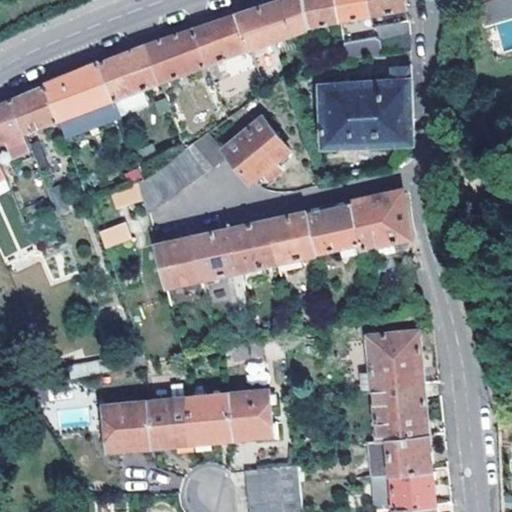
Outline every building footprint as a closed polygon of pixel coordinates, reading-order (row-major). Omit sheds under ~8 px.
[(286,0),(239,16),(251,51),(312,28),(307,0),(286,0)] [(307,0),(312,28),(340,22),(336,0),(307,0)] [(336,0),(340,22),(372,16),(369,0),(336,0)] [(369,0),(372,16),(409,9),(406,0),(369,0)] [(372,16),(374,29),(411,22),(409,9),(372,16)] [(195,30),(208,66),(251,51),(239,16),(219,23),(195,30)] [(374,29),(376,38),(382,41),(412,36),(411,22),(374,29)] [(148,46),(163,83),(191,72),(208,66),(195,30),(176,37),(148,46)] [(382,41),(376,38),(344,44),(346,60),(383,55),(412,54),(412,36),(382,41)] [(102,64),(115,101),(122,118),(169,100),(169,99),(163,83),(148,46),(130,52),(124,54),(103,64),(102,64)] [(49,86),(60,120),(115,101),(102,64),(56,83),(49,86)] [(415,144),(413,67),(394,68),(394,80),(321,84),(324,146),(415,144)] [(191,72),(163,83),(169,99),(197,88),(191,72)] [(13,101),(24,133),(60,120),(49,86),(32,93),(13,101)] [(0,160),(30,150),(28,144),(24,133),(13,101),(0,107),(0,160)] [(255,181),(261,185),(284,166),(280,160),(290,151),(263,119),(223,151),(229,156),(243,173),(252,183),(255,181)] [(206,136),(198,141),(216,165),(229,156),(223,151),(206,136)] [(30,150),(33,157),(41,154),(36,141),(28,144),(30,150)] [(187,149),(204,174),(216,165),(198,141),(188,149),(187,149)] [(187,149),(174,159),(192,182),(204,174),(187,149)] [(0,160),(0,166),(4,176),(36,165),(33,157),(30,150),(0,160)] [(163,167),(180,191),(192,182),(174,159),(163,167)] [(163,167),(150,176),(167,200),(180,191),(163,167)] [(150,176),(144,180),(140,184),(147,214),(167,200),(150,176)] [(137,185),(110,193),(115,208),(141,200),(137,185)] [(360,243),(361,249),(415,236),(409,212),(403,190),(351,202),(360,243)] [(309,211),(318,253),(360,243),(351,202),(333,206),(309,211)] [(301,213),(270,220),(279,261),(318,253),(309,211),(301,213)] [(232,228),(241,270),(279,261),(270,220),(261,221),(232,228)] [(102,248),(130,241),(125,222),(97,229),(102,248)] [(225,229),(194,236),(203,278),(241,270),(232,228),(225,229)] [(187,237),(154,245),(164,287),(203,278),(194,236),(187,237)] [(375,387),(425,383),(420,331),(370,336),(375,387)] [(257,343),(230,349),(233,362),(266,355),(263,341),(257,343)] [(108,372),(141,367),(143,367),(139,356),(129,358),(104,362),(108,372)] [(425,383),(375,387),(380,440),(430,435),(425,383)] [(233,397),(236,440),(255,438),(256,443),(279,441),(277,425),(274,425),(271,393),(233,397)] [(233,397),(192,400),(195,448),(222,446),(222,441),(236,440),(233,397)] [(192,400),(151,403),(155,447),(168,446),(169,451),(195,448),(192,400)] [(155,447),(151,403),(107,407),(110,439),(105,439),(107,456),(129,454),(129,449),(155,447)] [(372,476),(392,474),(433,470),(430,435),(380,440),(369,441),(372,476)] [(248,472),(250,488),(300,483),(299,468),(248,472)] [(395,510),(437,505),(433,470),(392,474),(395,510)] [(250,488),(251,502),(301,498),(300,483),(250,488)] [(251,511),(302,511),(301,498),(251,502),(251,511)]
